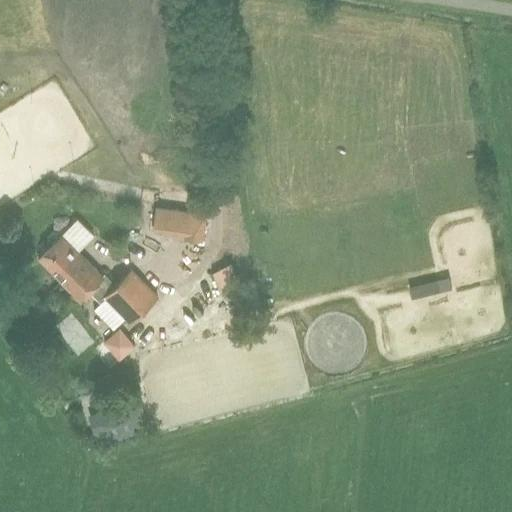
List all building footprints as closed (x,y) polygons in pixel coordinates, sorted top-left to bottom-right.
[(208,213),(158,208),(156,229),(187,233),(187,237),(205,239),(208,213)] [(62,233),(38,257),(61,280),(77,265),(83,271),(91,263),(79,250),(62,233)] [(77,265),(61,280),(80,299),(90,289),(100,300),(104,296),(116,285),(116,284),(105,273),(103,275),(91,263),(83,271),(77,265)] [(116,285),(104,296),(124,317),(130,323),(144,309),(158,296),(131,269),(116,284),(116,285)] [(206,340),(193,315),(172,325),(185,350),(206,340)] [(249,317),(231,325),(236,336),(254,328),(249,317)] [(122,352),(137,338),(119,319),(104,334),(122,352)] [(134,427),(130,414),(92,426),(98,445),(136,433),(134,427)]
